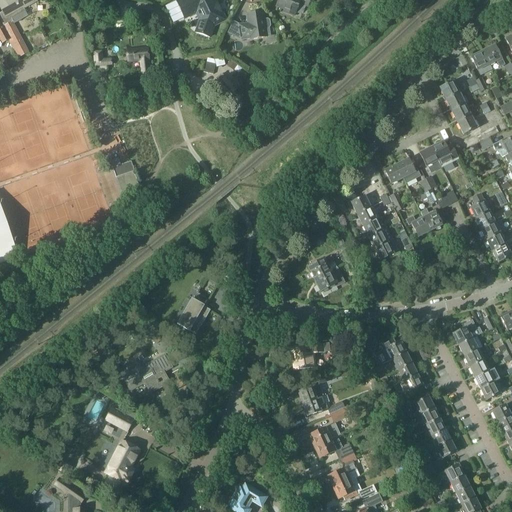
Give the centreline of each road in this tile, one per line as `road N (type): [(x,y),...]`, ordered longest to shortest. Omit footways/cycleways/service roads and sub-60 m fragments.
road 1 (residential): [(259,297),(299,228),(364,147)]
road 2 (residential): [(424,313),(507,475)]
road 3 (residential): [(424,313),(331,319),(259,297)]
road 4 (residential): [(310,511),(266,429),(230,406)]
road 5 (residential): [(364,147),(382,155),(439,127),(418,82)]
road 6 (track): [(0,315),(95,238)]
